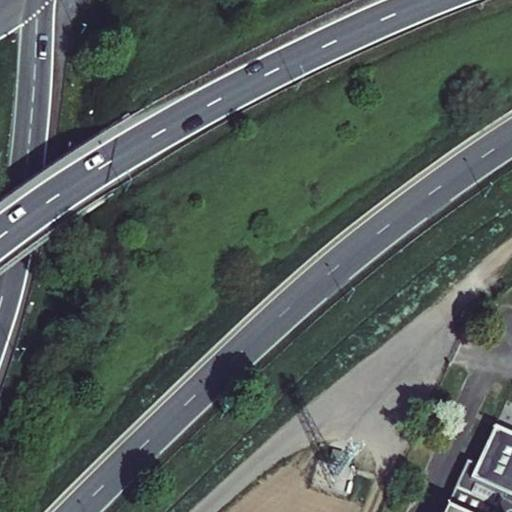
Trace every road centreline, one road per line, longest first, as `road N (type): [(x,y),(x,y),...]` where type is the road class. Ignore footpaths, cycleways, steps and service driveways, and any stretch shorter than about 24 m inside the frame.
road 1 (trunk): [(78,511),(302,297),(511,138)]
road 2 (trunk): [(429,0),(227,94),(0,240)]
road 3 (trunk): [(0,297),(23,198),(40,0)]
road 4 (unclassified): [(204,511),(394,357)]
